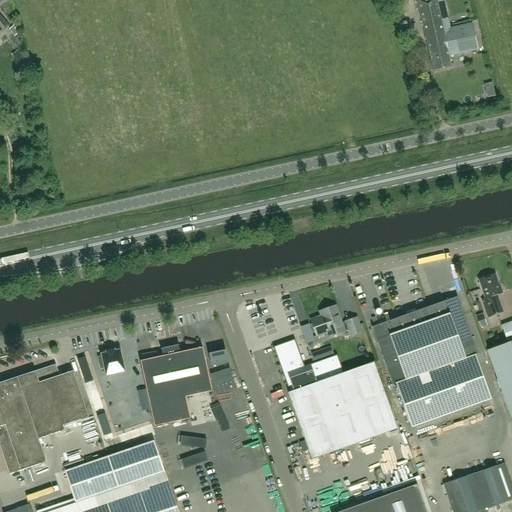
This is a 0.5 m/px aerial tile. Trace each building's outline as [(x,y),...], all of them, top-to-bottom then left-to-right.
[(445,39),(448,56),(477,50),(471,24),(450,29),(446,11),(439,13),(435,0),(423,0),(418,1),(427,43),(445,39)] [(0,31),(5,28),(9,25),(0,14),(0,31)] [(451,67),(448,56),(445,39),(427,43),(433,71),(451,67)] [(495,275),(479,281),(485,298),(482,300),(489,318),(503,312),(496,296),(503,293),(502,290),(501,291),(495,275)] [(458,297),(375,328),(372,328),(394,386),(397,385),(413,429),(493,399),(477,355),(479,354),(458,297)] [(321,317),(311,321),(317,337),(327,333),(328,338),(348,330),(351,337),(362,333),(357,319),(342,324),(335,306),(319,312),(321,317)] [(482,314),(476,316),(480,328),(486,326),(482,314)] [(511,322),(502,326),(508,343),(508,344),(511,342),(511,322)] [(295,339),(274,347),(281,366),(278,367),(280,372),(283,371),(290,392),(289,393),(313,459),(397,429),(373,362),(343,373),(337,356),(305,367),(295,339)] [(511,342),(508,344),(508,343),(486,350),(511,420),(511,342)] [(163,357),(141,361),(155,427),(190,419),(186,398),(213,392),(203,348),(181,352),(179,345),(161,349),(163,357)] [(106,375),(125,371),(120,350),(115,351),(114,349),(106,351),(107,353),(102,354),(102,356),(98,357),(101,368),(105,367),(106,375)] [(56,365),(0,383),(0,446),(10,475),(46,462),(39,439),(65,431),(63,426),(88,417),(73,371),(59,376),(56,365)] [(76,504),(51,511),(178,511),(165,473),(165,474),(154,441),(65,472),(76,504)] [(418,462),(424,459),(422,453),(419,446),(413,448),(418,462)] [(511,500),(511,486),(504,464),(444,485),(452,511),(486,511),(486,509),(511,500)] [(426,511),(417,485),(340,511),(426,511)]
